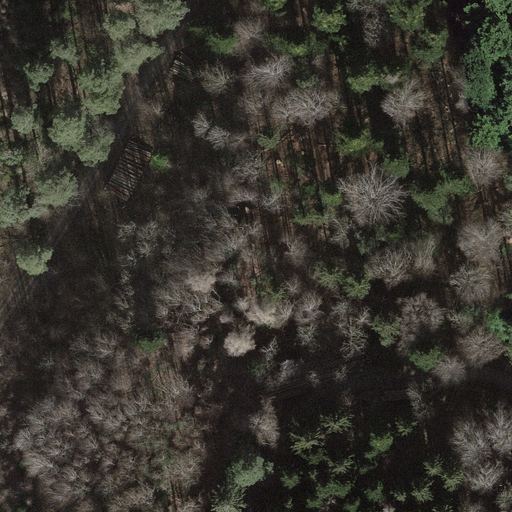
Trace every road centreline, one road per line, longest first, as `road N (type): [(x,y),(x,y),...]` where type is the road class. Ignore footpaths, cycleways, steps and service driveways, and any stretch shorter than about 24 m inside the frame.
road 1 (track): [(0,328),(196,0)]
road 2 (track): [(267,511),(296,460),(364,405),(454,381),(511,400)]
